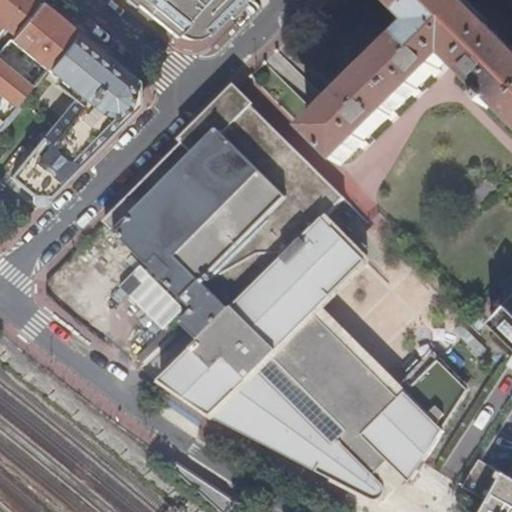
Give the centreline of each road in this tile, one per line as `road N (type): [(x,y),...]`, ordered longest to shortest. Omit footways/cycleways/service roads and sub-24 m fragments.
road 1 (residential): [(298,511),(120,395),(0,295)]
road 2 (residential): [(0,284),(188,95)]
road 3 (residential): [(75,0),(188,95)]
road 4 (residential): [(188,95),(283,0)]
